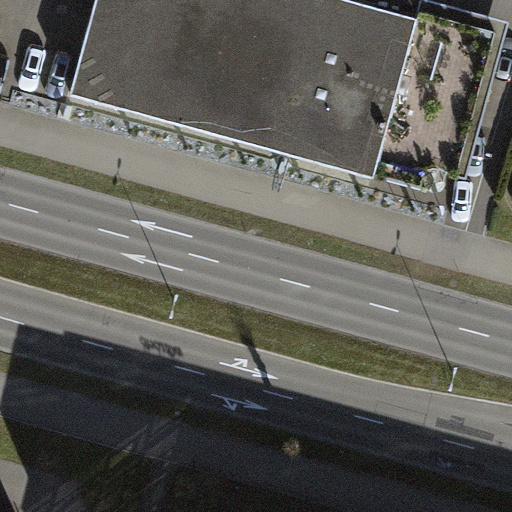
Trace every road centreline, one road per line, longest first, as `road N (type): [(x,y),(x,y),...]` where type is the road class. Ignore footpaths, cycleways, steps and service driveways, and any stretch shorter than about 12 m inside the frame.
road 1 (secondary): [(511,344),(0,202)]
road 2 (secondary): [(0,314),(511,453)]
